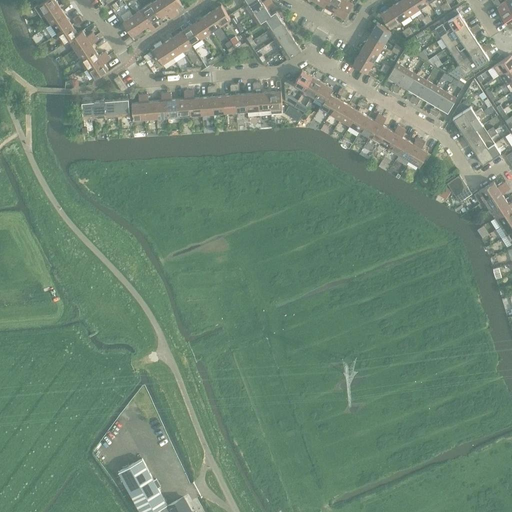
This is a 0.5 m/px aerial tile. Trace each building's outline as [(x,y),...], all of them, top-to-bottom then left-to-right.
[(36,0),(39,4),(35,7),(41,17),(46,14),(59,5),(56,0),(36,0)] [(164,0),(155,0),(152,2),(162,16),(167,13),(171,19),(175,16),(164,0)] [(178,0),(164,0),(175,16),(179,13),(175,7),(181,3),(178,0)] [(262,0),(252,0),(245,5),(252,14),(271,1),(270,0),(264,0),(263,1),(262,0)] [(328,0),(325,6),(335,11),(341,0),(328,0)] [(347,0),(341,0),(335,11),(345,18),(353,3),(347,0)] [(413,0),(401,0),(401,1),(410,15),(419,8),(413,0)] [(427,0),(413,0),(419,8),(429,2),(427,0)] [(271,1),(252,14),(258,24),(263,21),(272,15),(271,14),(268,9),(274,5),(271,1)] [(401,1),(391,7),(400,21),(410,15),(401,1)] [(511,10),(506,1),(501,4),(502,5),(498,8),(509,25),(511,24),(511,23),(511,10)] [(152,2),(143,9),(156,29),(160,26),(156,20),(162,16),(152,2)] [(59,5),(46,14),(52,24),(66,15),(59,5)] [(222,5),(212,11),(221,25),(231,19),(222,5)] [(400,21),(391,7),(381,13),(390,27),(400,21)] [(143,9),(133,15),(143,29),(148,25),(152,31),(156,29),(143,9)] [(435,29),(441,38),(465,22),(457,9),(452,12),(455,16),(435,29)] [(212,11),(202,18),(211,32),(221,25),(212,11)] [(263,21),(269,30),(283,21),(276,11),(271,14),(272,15),(263,21)] [(66,15),(52,24),(58,33),(72,24),(66,15)] [(143,29),(133,15),(123,21),(132,35),(143,29)] [(202,18),(192,24),(202,38),(211,32),(202,18)] [(283,21),(269,30),(275,40),(289,30),(283,21)] [(465,22),(441,38),(447,47),(471,31),(470,29),(465,22)] [(377,23),(371,34),(385,42),(391,32),(377,23)] [(72,24),(58,33),(65,43),(70,40),(69,40),(78,34),(78,33),(72,24)] [(192,24),(183,30),(192,44),(202,38),(192,24)] [(69,40),(70,40),(75,49),(96,36),(93,32),(87,36),(83,30),(78,33),(78,34),(69,40)] [(183,30),(173,36),(183,50),(192,44),(183,30)] [(289,30),(275,40),(282,49),(295,40),(289,30)] [(471,31),(447,47),(454,56),(477,40),(473,34),(471,31)] [(371,34),(365,43),(380,52),(385,42),(371,34)] [(96,36),(75,49),(82,59),(96,50),(92,44),(98,40),(96,36)] [(173,36),(164,43),(173,57),(183,50),(173,36)] [(236,37),(230,40),(234,45),(239,42),(236,37)] [(295,40),(282,49),(288,59),(302,50),(295,40)] [(477,40),(454,56),(460,65),(484,49),(482,47),(477,40)] [(173,57),(164,43),(151,51),(155,57),(158,55),(163,63),(173,57)] [(365,43),(359,53),(374,62),(380,52),(365,43)] [(484,49),(460,65),(450,72),(460,78),(490,58),(485,52),(484,49)] [(96,50),(82,59),(88,68),(108,55),(105,51),(99,55),(96,50)] [(423,50),(418,54),(428,60),(429,59),(423,50)] [(374,62),(359,53),(353,64),(368,72),(374,62)] [(108,55),(88,68),(95,78),(109,69),(105,63),(111,59),(108,55)] [(494,66),(500,75),(511,66),(511,55),(494,66)] [(388,77),(399,83),(407,68),(397,62),(388,77)] [(511,66),(500,75),(505,83),(511,79),(511,66)] [(407,68),(399,83),(408,88),(417,74),(407,68)] [(298,87),(304,90),(313,76),(302,70),(291,90),(295,92),(298,87)] [(417,74),(408,88),(418,94),(427,80),(417,74)] [(313,76),(304,90),(312,95),(314,96),(323,82),(313,76)] [(427,80),(418,94),(428,100),(437,86),(427,80)] [(333,88),(323,82),(314,96),(316,97),(313,102),(321,106),(323,102),(324,102),(329,93),(330,93),(333,88)] [(437,86),(428,100),(438,106),(446,91),(437,86)] [(185,98),(178,99),(179,116),(191,115),(189,91),(184,91),(185,98)] [(194,91),(189,91),(191,115),(202,114),(201,97),(194,98),(194,91)] [(281,91),(269,92),(271,114),(283,113),(281,91)] [(446,91),(438,106),(448,112),(457,98),(446,91)] [(171,92),(166,93),(168,117),(179,116),(178,99),(172,99),(171,92)] [(269,92),(258,93),(260,114),(271,114),(269,92)] [(162,100),(155,101),(157,117),(168,117),(166,93),(161,93),(162,100)] [(247,94),(248,110),(248,115),(260,114),(258,93),(247,94)] [(324,102),(323,102),(321,106),(320,107),(331,113),(339,99),(330,93),(329,93),(324,102)] [(148,94),(144,95),(145,118),(157,117),(155,101),(149,101),(148,94)] [(235,94),(224,95),(225,112),(237,111),(235,94)] [(247,94),(235,94),(237,111),(248,110),(247,94)] [(145,118),(144,95),(139,95),(139,102),(132,103),(133,119),(145,118)] [(224,95),(213,96),(214,113),(225,112),(224,95)] [(213,96),(201,97),(202,114),(214,113),(213,96)] [(129,98),(117,99),(118,116),(130,115),(129,98)] [(117,99),(106,100),(107,117),(118,116),(117,99)] [(339,99),(331,113),(340,119),(349,104),(339,99)] [(106,100),(94,101),(95,118),(107,117),(106,100)] [(95,118),(94,101),(82,102),(83,119),(95,118)] [(298,101),(295,106),(305,112),(308,107),(306,106),(298,101)] [(349,104),(340,119),(350,125),(359,110),(349,104)] [(290,105),(285,113),(299,121),(303,114),(290,105)] [(453,118),(459,127),(484,111),(482,108),(475,113),(471,106),(453,118)] [(359,110),(350,125),(360,131),(369,116),(359,110)] [(484,111),(459,127),(465,136),(483,125),(479,119),(486,115),(484,111)] [(369,116),(360,131),(370,136),(382,116),(378,114),(375,120),(369,116)] [(382,116),(370,136),(380,142),(389,128),(383,125),(386,118),(382,116)] [(389,128),(380,142),(390,148),(402,128),(398,125),(394,131),(389,128)] [(483,125),(465,136),(471,145),(496,129),(493,126),(487,130),(483,125)] [(402,128),(390,148),(400,154),(408,140),(402,136),(406,130),(402,128)] [(496,129),(471,145),(477,154),(495,143),(491,137),(498,133),(496,129)] [(408,140),(400,154),(409,160),(422,139),(417,137),(414,143),(408,140)] [(422,139),(409,160),(420,166),(428,151),(422,148),(426,142),(422,139)] [(495,143),(477,154),(483,164),(508,148),(505,144),(499,149),(495,143)] [(447,183),(451,189),(464,181),(460,175),(447,183)] [(464,181),(451,189),(455,195),(468,187),(464,181)] [(479,192),(484,200),(508,185),(506,181),(497,186),(494,181),(479,192)] [(508,185),(484,200),(490,209),(506,199),(502,194),(511,188),(508,185)] [(439,196),(436,200),(441,203),(450,190),(444,186),(439,195),(439,196)] [(468,187),(455,195),(460,202),(472,193),(468,187)] [(506,199),(490,209),(496,217),(511,206),(511,201),(509,203),(506,199)] [(511,206),(496,217),(501,226),(511,218),(511,206)] [(511,218),(501,226),(507,234),(511,231),(511,218)] [(157,511),(156,510),(158,509),(167,504),(158,488),(160,486),(156,479),(154,480),(142,459),(119,471),(141,511),(157,511)] [(191,511),(183,497),(168,506),(171,511),(191,511)]
